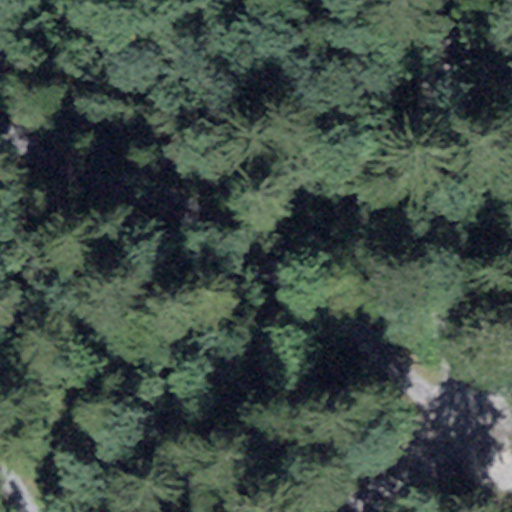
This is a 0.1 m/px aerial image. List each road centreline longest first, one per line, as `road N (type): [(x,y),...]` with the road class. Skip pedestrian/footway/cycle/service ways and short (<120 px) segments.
road 1 (track): [(0,130),(203,192),(511,454)]
road 2 (track): [(410,0),(431,145),(425,375)]
